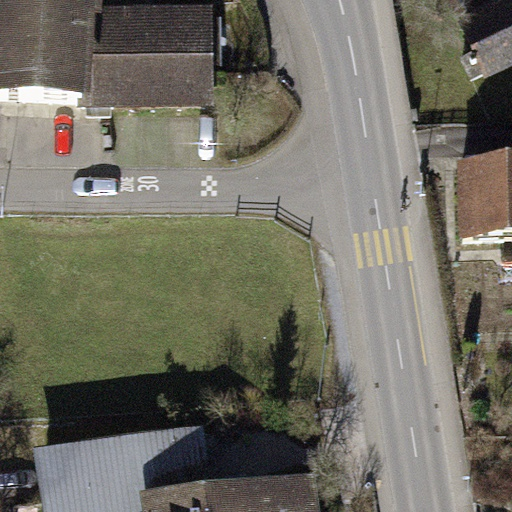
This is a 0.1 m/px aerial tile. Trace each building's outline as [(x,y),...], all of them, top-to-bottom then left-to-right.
[(2,0),(0,43),(0,45),(0,105),(84,108),(91,22),(97,21),(97,0),(2,0)] [(511,65),(511,9),(466,32),(478,57),(464,63),(473,84),(511,65)] [(211,18),(97,21),(91,22),(84,108),(212,107),(211,18)] [(511,167),(466,168),(467,245),(511,244),(511,167)] [(319,511),(316,483),(269,490),(268,485),(222,492),(223,497),(194,500),(186,443),(46,463),(53,511),(319,511)]
